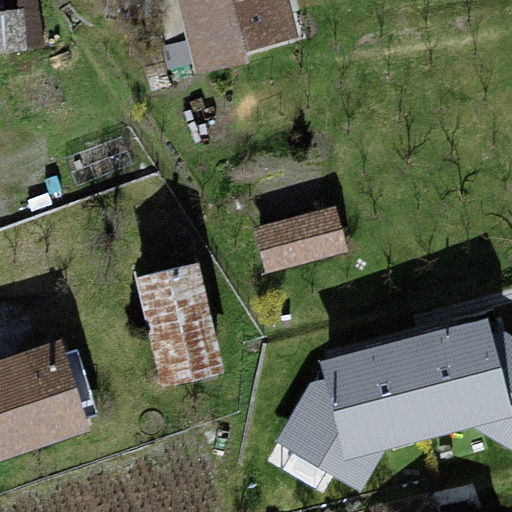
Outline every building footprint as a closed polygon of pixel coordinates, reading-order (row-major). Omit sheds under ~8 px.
[(262,0),(145,0),(175,73),(205,65),(218,52),(274,46),(262,0)] [(254,216),(266,262),(348,241),(336,195),(254,216)] [(140,260),(154,374),(218,366),(204,252),(140,260)] [(462,322),(300,360),(305,384),(268,436),(357,496),(385,449),(461,428),(511,459),(511,456),(511,348),(488,337),(468,343),(462,322)] [(56,346),(0,364),(0,457),(85,432),(56,346)]
